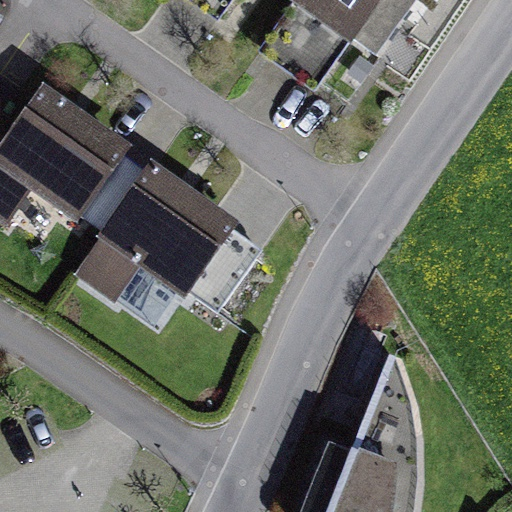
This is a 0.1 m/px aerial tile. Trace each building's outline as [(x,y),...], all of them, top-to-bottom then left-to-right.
[(181,0),(224,28),(242,0),(181,0)] [(294,0),(253,61),(312,100),(348,48),(373,64),(413,4),(407,0),(294,0)] [(127,163),(41,103),(0,162),(0,243),(1,244),(30,203),(76,236),(127,163)] [(235,236),(149,176),(69,289),(108,317),(137,276),(184,308),(235,236)] [(329,443),(301,511),(423,511),(427,475),(422,424),(405,363),(389,358),(352,453),(329,443)]
